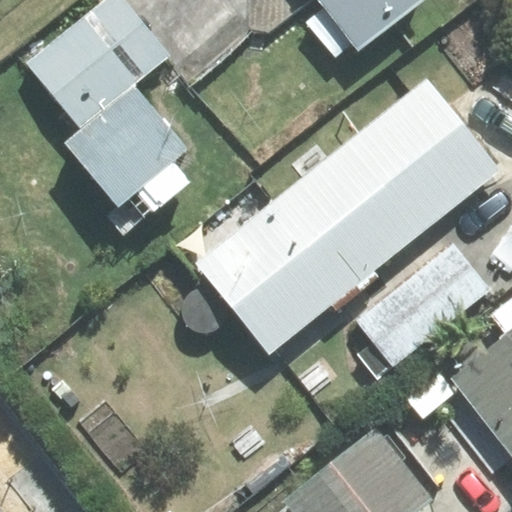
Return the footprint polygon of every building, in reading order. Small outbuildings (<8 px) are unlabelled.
[(419,0),(312,0),(329,22),(311,35),(338,69),(356,55),(367,68),(432,16),(419,0)] [(86,31),(30,78),(86,144),(175,69),(128,14),(95,42),(86,31)] [(385,293),(381,287),(507,183),(432,91),(203,280),(279,371),(340,322),(344,327),(385,293)] [(144,107),(75,165),(130,230),(140,222),(155,240),(199,203),(183,183),(198,170),(144,107)] [(456,258),(362,337),(399,381),(494,301),(456,258)] [(511,315),(497,328),(511,346),(511,353),(459,395),(511,462),(511,315)] [(435,377),(404,402),(428,432),(458,406),(435,377)] [(437,511),(380,440),(288,511),(437,511)]
